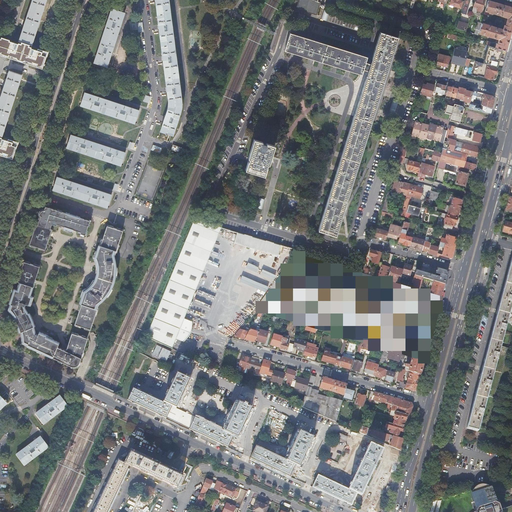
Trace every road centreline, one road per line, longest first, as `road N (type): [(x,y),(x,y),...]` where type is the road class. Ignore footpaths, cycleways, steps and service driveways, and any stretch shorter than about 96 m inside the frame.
road 1 (residential): [(375,19),(369,37),(299,15),(287,19),(213,200),(218,212),(347,254),(360,240)]
road 2 (tertiary): [(339,511),(0,351)]
road 3 (tertiary): [(87,0),(0,265)]
road 4 (residential): [(427,447),(456,448),(510,244)]
road 5 (primary): [(427,447),(482,237)]
road 6 (residential): [(230,343),(428,401)]
road 7 (residential): [(360,240),(413,67)]
road 8 (unknown): [(303,315),(440,354)]
road 9 (primary): [(463,269),(428,401)]
road 10 (primary): [(499,139),(463,269)]
